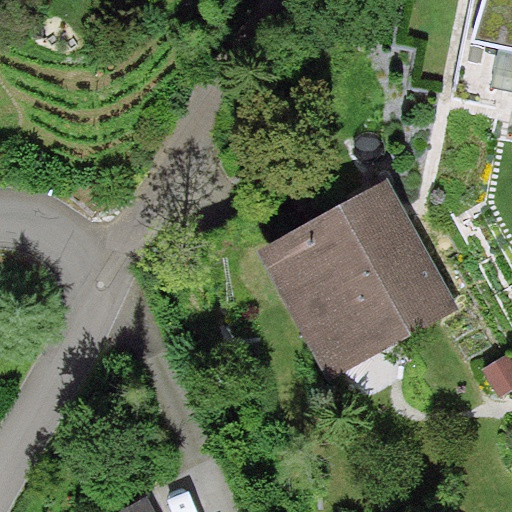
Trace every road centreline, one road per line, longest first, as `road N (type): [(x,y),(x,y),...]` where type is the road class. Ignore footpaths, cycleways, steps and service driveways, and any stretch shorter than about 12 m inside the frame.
road 1 (residential): [(86,263),(132,232),(170,173),(241,12)]
road 2 (residential): [(86,263),(90,298),(77,334),(0,479)]
